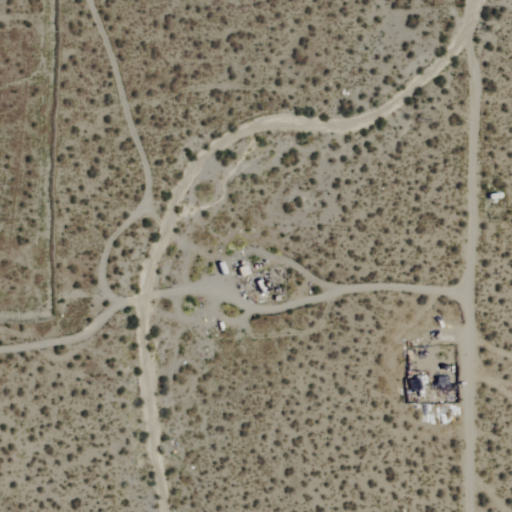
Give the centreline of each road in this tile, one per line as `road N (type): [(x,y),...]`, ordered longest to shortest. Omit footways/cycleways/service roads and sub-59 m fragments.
road 1 (residential): [(473,511),(479,0)]
road 2 (track): [(0,347),(74,336),(115,301),(198,286),(257,306),(350,286),(476,288)]
